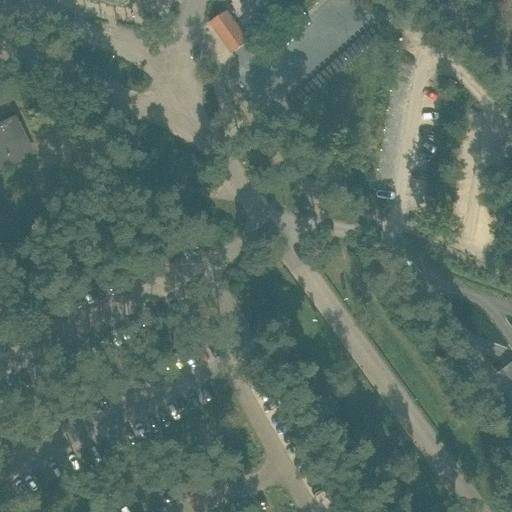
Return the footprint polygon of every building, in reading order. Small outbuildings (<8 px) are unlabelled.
[(87,0),(85,12),(127,21),(142,11),(144,0),(87,0)] [(226,12),(210,24),(213,29),(230,17),(226,12)] [(244,37),(227,49),(231,54),(248,42),(244,37)] [(0,126),(0,169),(32,154),(15,119),(0,126)] [(511,376),(507,370),(500,374),(511,390),(511,376)]
